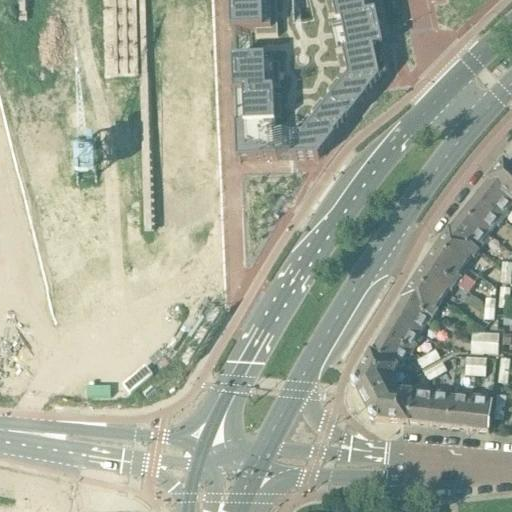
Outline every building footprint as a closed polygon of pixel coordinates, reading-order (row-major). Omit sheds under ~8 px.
[(372,0),(330,0),(336,25),(376,17),(372,0)] [(271,3),(230,5),(231,37),(272,35),(271,3)] [(376,17),(336,25),(336,27),(341,26),(347,54),(343,55),(343,56),(382,48),(376,17)] [(363,52),(343,56),(344,60),(349,81),(348,82),(346,85),(366,101),(388,73),(383,50),(383,48),(363,52)] [(273,64),(233,66),(234,100),(275,98),(273,64)] [(346,85),(330,105),(350,121),(366,101),(346,85)] [(275,98),(234,100),(235,130),(276,128),(275,98)] [(330,105),(314,125),(334,141),(350,121),(330,105)] [(301,139),(292,140),(292,162),(319,161),(334,141),(314,125),(303,139),(301,139)] [(276,128),(235,130),(237,164),(277,162),(276,128)] [(511,171),(504,165),(488,184),(511,204),(511,171)] [(511,207),(511,204),(488,184),(490,186),(476,202),(504,223),(508,217),(506,215),(511,207)] [(476,202),(463,218),(489,237),(495,229),(498,231),(504,223),(476,202)] [(463,218),(452,233),(479,255),(484,249),(482,247),(489,237),(463,218)] [(437,250),(465,270),(471,261),(474,262),(479,255),(452,233),(451,234),(449,233),(437,250)] [(437,250),(426,267),(470,298),(470,296),(468,295),(473,287),(460,278),(465,270),(437,250)] [(511,265),(503,265),(502,275),(511,275),(511,265)] [(426,267),(415,284),(443,303),(449,294),(451,295),(452,294),(458,298),(460,296),(467,301),(470,298),(426,267)] [(501,286),(511,286),(511,282),(511,275),(502,275),(501,286)] [(404,303),(434,321),(438,314),(436,313),(443,303),(415,284),(402,302),(404,303)] [(490,287),(487,292),(486,301),(496,302),(497,292),(490,287)] [(511,290),(501,289),(500,300),(510,301),(511,301),(511,290)] [(510,311),(510,301),(500,300),(499,310),(510,311)] [(485,311),(496,312),(496,302),(486,301),(485,311)] [(404,303),(394,321),(421,337),(427,327),(429,329),(434,321),(404,303)] [(394,321),(384,338),(414,356),(418,348),(415,347),(421,337),(394,321)] [(472,335),(472,346),(486,346),(486,336),(472,335)] [(500,337),(486,336),(486,346),(500,347),(500,337)] [(384,338),(373,356),(399,371),(401,372),(406,362),(409,363),(414,356),(384,338)] [(472,346),(471,356),(485,357),(486,346),(472,346)] [(485,357),(499,358),(500,347),(486,346),(485,357)] [(441,361),(436,352),(427,357),(432,366),(441,361)] [(373,356),(371,356),(354,388),(363,405),(391,390),(387,384),(393,381),(399,371),(373,356)] [(418,363),(423,372),(432,366),(427,357),(418,363)] [(466,359),(466,369),(476,369),(477,360),(466,359)] [(487,360),(477,360),(476,369),(487,369),(487,360)] [(511,362),(502,361),(500,373),(509,374),(511,362)] [(448,373),(443,365),(434,370),(439,379),(448,373)] [(466,369),(466,378),(476,379),(476,369),(466,369)] [(476,379),(486,379),(487,369),(476,369),(476,379)] [(425,375),(429,384),(439,379),(434,370),(425,375)] [(499,385),(508,386),(509,374),(500,373),(499,385)] [(409,427),(409,426),(413,395),(410,395),(410,396),(398,395),(394,396),(391,390),(363,405),(373,423),(409,427)] [(409,426),(428,428),(432,394),(423,393),(422,396),(413,395),(409,426)] [(428,428),(448,431),(452,399),(440,398),(440,395),(432,394),(428,428)] [(448,431),(468,433),(472,398),(463,397),(462,401),(452,399),(448,431)] [(468,433),(488,435),(491,404),(479,402),(480,399),(472,398),(468,433)] [(507,399),(497,398),(496,410),(505,411),(507,399)] [(495,422),(504,423),(505,411),(496,410),(495,422)]
